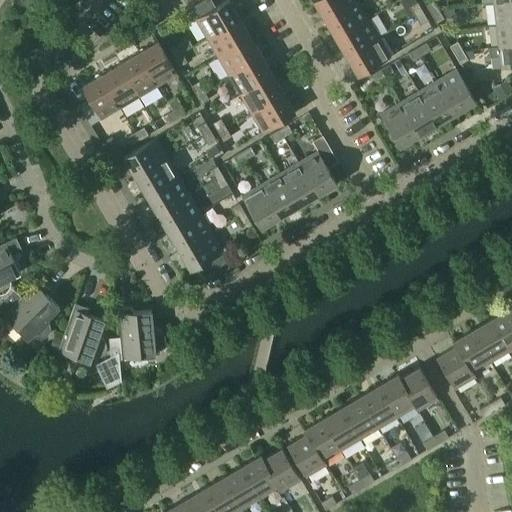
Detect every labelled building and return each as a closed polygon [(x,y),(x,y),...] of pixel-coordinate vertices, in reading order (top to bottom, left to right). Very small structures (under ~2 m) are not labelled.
[(227,0),(196,19),(207,38),(240,19),(228,0),(227,0)] [(356,0),(314,0),(325,19),(356,0)] [(368,18),(357,0),(356,0),(325,19),(336,38),(368,18)] [(511,22),(511,0),(494,3),(496,25),(511,22)] [(441,14),(436,5),(429,9),(434,18),(441,14)] [(418,20),(425,16),(420,7),(413,11),(418,20)] [(447,23),(441,14),(434,18),(439,27),(447,23)] [(423,29),(430,25),(425,16),(418,20),(423,29)] [(379,37),(368,18),(336,38),(347,57),(379,37)] [(218,57),(251,37),(240,19),(207,38),(218,57)] [(511,44),(511,22),(496,25),(499,46),(511,44)] [(229,75),(262,56),(251,37),(218,57),(229,75)] [(358,76),(391,56),(379,37),(347,57),(358,76)] [(177,74),(158,41),(139,53),(158,85),(177,74)] [(458,42),(450,46),(455,55),(463,51),(458,42)] [(422,55),(431,50),(427,43),(418,48),(422,55)] [(177,44),(169,49),(175,58),(182,53),(177,44)] [(511,67),(511,44),(499,46),(489,47),(491,58),(500,56),(502,69),(511,67)] [(422,55),(418,48),(409,53),(413,60),(422,55)] [(468,59),(463,51),(455,55),(461,64),(468,59)] [(158,85),(139,53),(120,64),(139,96),(158,85)] [(187,62),(182,53),(175,58),(180,67),(187,62)] [(273,75),(262,56),(229,75),(240,94),(273,75)] [(139,96),(120,64),(101,75),(121,107),(139,96)] [(394,72),(390,64),(380,70),(385,77),(394,72)] [(476,102),(457,69),(437,80),(456,113),(476,102)] [(385,77),(380,70),(372,75),(376,82),(385,77)] [(121,107),(101,75),(82,86),(101,119),(121,107)] [(284,93),(273,75),(240,94),(251,112),(284,93)] [(456,113),(437,80),(419,91),(438,124),(456,113)] [(199,82),(191,86),(197,95),(204,90),(199,82)] [(209,99),(204,90),(197,95),(202,104),(209,99)] [(438,124),(419,91),(400,102),(419,135),(438,124)] [(295,113),(284,93),(251,112),(263,132),(295,113)] [(419,135),(400,102),(380,114),(400,147),(419,135)] [(177,118),(186,113),(181,106),(173,111),(177,118)] [(177,118),(173,111),(164,116),(168,124),(177,118)] [(221,119),(214,123),(219,132),(226,128),(221,119)] [(211,131),(206,122),(198,127),(204,136),(211,131)] [(292,132),(288,124),(279,129),(284,137),(292,132)] [(149,135),(144,128),(136,133),(140,140),(149,135)] [(231,137),(226,128),(219,132),(224,141),(231,137)] [(284,137),(279,129),(270,135),(275,142),(284,137)] [(216,140),(211,131),(204,136),(209,145),(216,140)] [(140,140),(136,133),(126,138),(131,146),(140,140)] [(168,157),(156,137),(124,157),(135,176),(168,157)] [(255,154),(251,147),(242,152),(246,159),(255,154)] [(318,151),(299,162),(318,195),(337,183),(318,151)] [(246,159),(242,152),(233,158),(237,164),(246,159)] [(146,195),(179,176),(168,157),(135,176),(146,195)] [(318,195),(299,162),(280,173),(299,206),(318,195)] [(222,175),(217,166),(210,171),(215,179),(222,175)] [(299,206),(280,173),(261,184),(281,217),(299,206)] [(228,184),(222,175),(215,179),(220,188),(228,184)] [(157,213),(190,194),(179,176),(146,195),(157,213)] [(281,217),(261,184),(242,196),(261,228),(281,217)] [(168,232),(201,213),(190,194),(157,213),(168,232)] [(245,212),(239,203),(232,208),(237,217),(245,212)] [(250,221),(245,212),(237,217),(242,225),(250,221)] [(179,251),(212,231),(201,213),(168,232),(179,251)] [(223,251),(212,231),(179,251),(191,270),(223,251)] [(0,293),(2,293),(3,293),(5,292),(6,291),(8,290),(9,289),(10,287),(10,285),(11,283),(11,282),(10,280),(10,278),(21,273),(13,255),(23,251),(16,237),(0,244),(0,293)] [(49,321),(48,320),(60,307),(47,294),(51,290),(40,279),(4,316),(28,340),(32,335),(34,337),(35,337),(37,338),(38,338),(40,339),(42,338),(43,338),(45,337),(46,337),(48,335),(49,334),(50,333),(50,331),(51,329),(51,328),(51,326),(50,324),(50,323),(49,321)] [(10,308),(21,297),(14,290),(2,301),(10,308)] [(101,338),(99,337),(105,320),(87,313),(89,308),(75,303),(58,352),(90,363),(92,357),(94,358),(96,358),(97,358),(99,357),(101,357),(102,356),(103,355),(105,353),(105,352),(106,350),(107,349),(107,347),(106,345),(106,343),(105,341),(104,340),(103,339),(101,338)] [(155,328),(154,328),(152,311),(133,312),(132,307),(117,308),(122,359),(156,356),(156,350),(157,350),(159,349),(161,348),(162,347),(163,346),(164,344),(165,343),(165,341),(165,339),(165,337),(165,336),(164,334),(163,332),(162,331),(160,330),(159,329),(157,329),(155,328)] [(511,350),(511,313),(509,309),(490,320),(510,352),(511,350)] [(510,352),(490,320),(471,331),(491,363),(510,352)] [(491,363),(471,331),(453,342),(475,378),(476,377),(473,373),(491,363)] [(475,378),(453,342),(452,342),(454,347),(436,357),(455,390),(475,378)] [(420,367),(401,378),(420,411),(439,400),(420,367)] [(420,411),(401,378),(399,374),(379,385),(398,418),(415,408),(417,412),(420,411)] [(398,418),(379,385),(360,397),(379,429),(398,418)] [(379,429),(360,397),(341,408),(360,440),(379,429)] [(494,411),(505,405),(500,398),(490,404),(494,411)] [(494,411),(490,404),(479,410),(483,417),(494,411)] [(360,440),(341,408),(322,419),(341,452),(360,440)] [(341,452),(322,419),(303,430),(305,435),(324,467),(327,465),(325,461),(341,452)] [(438,444),(449,438),(444,430),(434,437),(438,444)] [(324,467),(305,435),(287,445),(306,478),(324,467)] [(427,450),(438,444),(434,437),(423,443),(427,450)] [(302,480),(283,448),(264,459),(262,455),(261,456),(282,492),(302,480)] [(401,466),(411,460),(407,452),(396,459),(401,466)] [(282,492),(261,456),(242,467),(261,499),(278,489),(280,493),(282,492)] [(401,466),(396,459),(386,465),(390,472),(401,466)] [(261,499),(242,467),(223,478),(242,510),(261,499)] [(370,474),(359,481),(364,488),(374,482),(370,474)] [(238,511),(242,510),(223,478),(204,489),(217,511),(238,511)] [(353,494),(364,488),(359,481),(348,487),(353,494)] [(217,511),(204,489),(186,499),(192,511),(217,511)] [(326,510),(336,504),(332,497),(321,503),(326,510)] [(192,511),(186,499),(167,510),(167,511),(192,511)]
